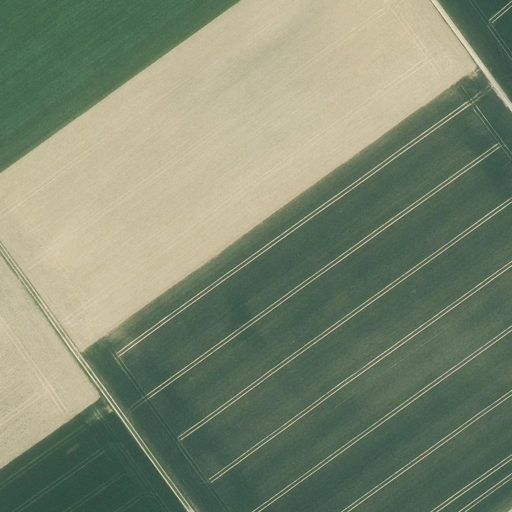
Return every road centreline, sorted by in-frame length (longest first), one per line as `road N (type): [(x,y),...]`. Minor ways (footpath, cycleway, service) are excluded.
road 1 (track): [(0,249),(189,511)]
road 2 (track): [(432,0),(511,110)]
